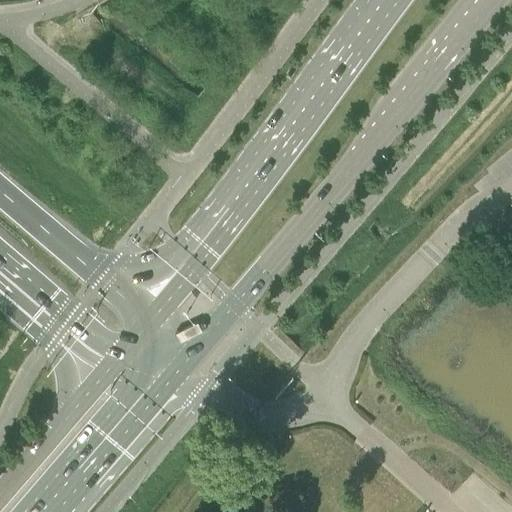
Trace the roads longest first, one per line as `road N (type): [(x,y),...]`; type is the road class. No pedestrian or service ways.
road 1 (secondary): [(171,379),(492,0)]
road 2 (secondary): [(384,0),(150,322)]
road 3 (motorway): [(150,322),(0,193)]
road 4 (secondary): [(55,511),(171,379)]
road 5 (secondary): [(110,369),(0,498)]
road 6 (track): [(40,14),(179,110)]
road 7 (motorway): [(0,272),(110,369)]
